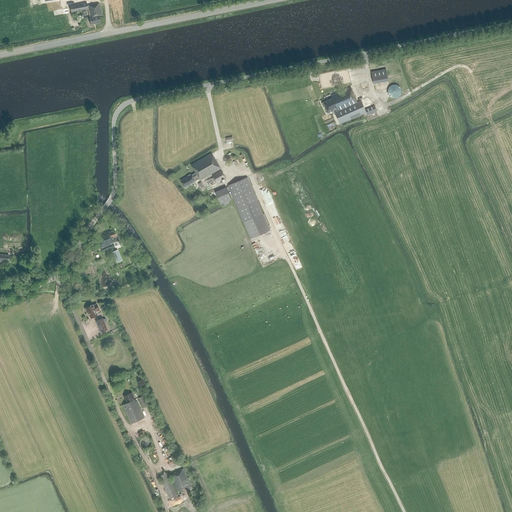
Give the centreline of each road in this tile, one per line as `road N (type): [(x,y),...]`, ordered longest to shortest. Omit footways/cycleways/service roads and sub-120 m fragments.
road 1 (unclassified): [(0,302),(57,275),(110,199),(113,120),(127,102),(511,23)]
road 2 (tertiary): [(108,33),(271,0)]
road 3 (track): [(122,419),(57,275)]
